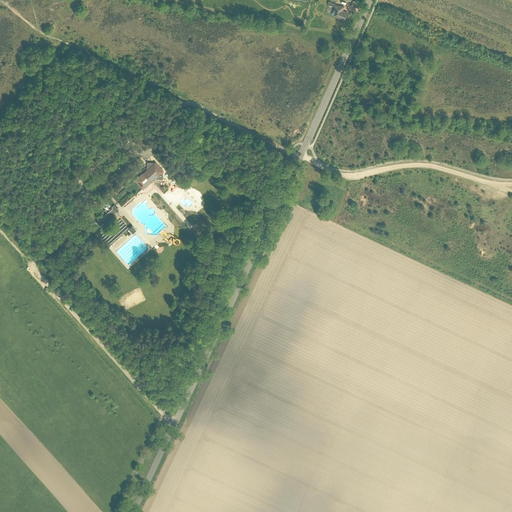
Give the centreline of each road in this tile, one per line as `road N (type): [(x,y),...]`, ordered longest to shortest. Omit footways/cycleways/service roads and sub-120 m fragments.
road 1 (tertiary): [(133,511),(369,0)]
road 2 (track): [(299,157),(347,175),(426,164),(500,185)]
